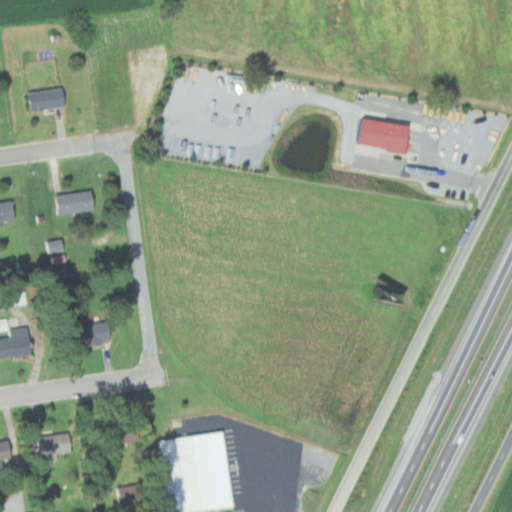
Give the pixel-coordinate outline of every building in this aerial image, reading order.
[(22,91),(23,110),(57,108),(57,89),(22,91)] [(349,145),(399,152),(402,126),(352,119),(349,145)] [(51,214),(88,211),(87,190),(49,194),(51,214)] [(0,220),(8,220),(6,201),(0,201),(0,220)] [(104,342),(101,320),(67,325),(70,345),(81,343),(81,345),(104,342)] [(6,337),(0,338),(0,357),(27,353),(22,327),(5,329),(6,337)] [(32,437),(35,463),(54,460),(53,452),(67,451),(64,432),(32,437)] [(154,439),(162,511),(188,511),(229,507),(221,432),(154,439)]
